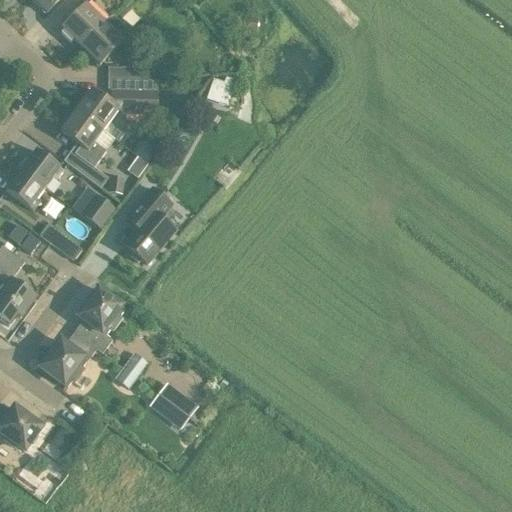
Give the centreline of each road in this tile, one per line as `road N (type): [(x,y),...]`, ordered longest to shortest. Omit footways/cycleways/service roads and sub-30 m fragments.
road 1 (track): [(511,174),(334,0)]
road 2 (residential): [(7,38),(46,76),(0,141)]
